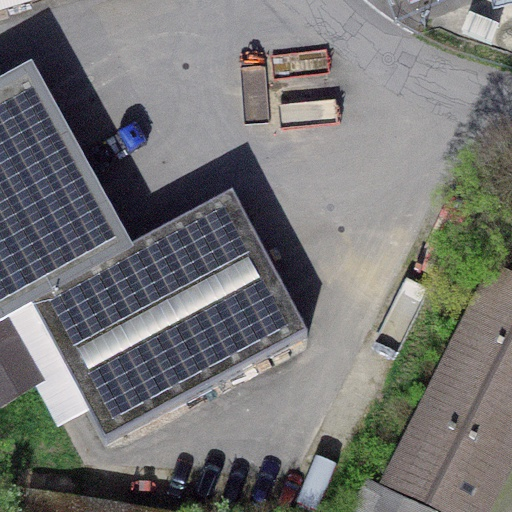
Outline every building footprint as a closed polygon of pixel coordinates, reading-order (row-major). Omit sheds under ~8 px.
[(0,0),(0,14),(46,0),(0,0)] [(0,324),(30,308),(133,253),(34,69),(0,87),(0,324)] [(104,446),(309,337),(234,199),(133,253),(30,308),(69,380),(104,446)] [(511,288),(493,279),(395,481),(457,511),(472,511),(511,430),(511,288)] [(38,397),(69,380),(30,308),(0,324),(0,406),(34,388),(38,397)] [(427,511),(370,484),(356,511),(427,511)] [(131,511),(36,496),(33,511),(131,511)]
